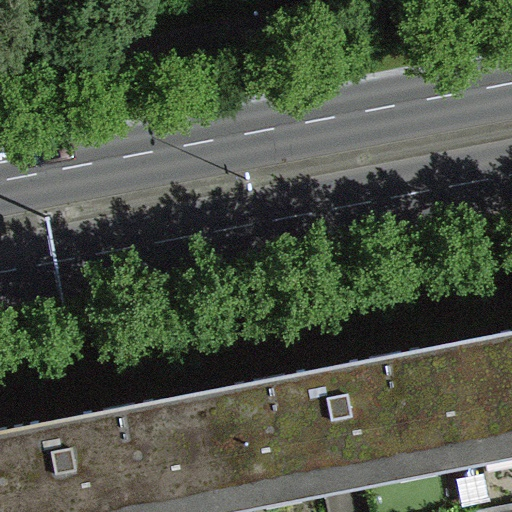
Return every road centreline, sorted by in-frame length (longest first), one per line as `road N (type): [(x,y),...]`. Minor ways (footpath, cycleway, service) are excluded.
road 1 (primary): [(511,84),(0,182)]
road 2 (primary): [(0,273),(511,176)]
